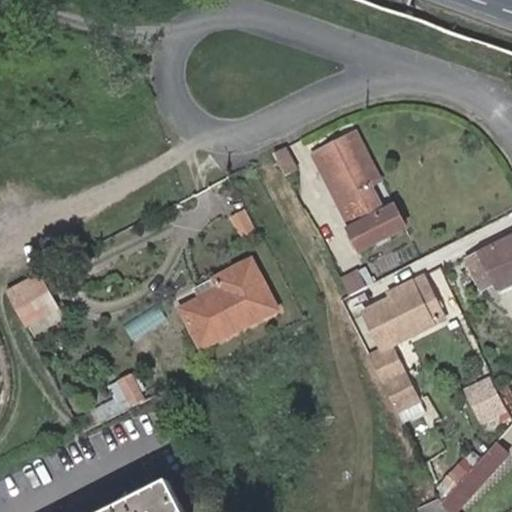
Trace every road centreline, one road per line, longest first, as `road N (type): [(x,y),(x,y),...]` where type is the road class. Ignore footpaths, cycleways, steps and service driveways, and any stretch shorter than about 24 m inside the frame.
road 1 (residential): [(408,68),(268,18),(206,28),(170,74),(180,117),(207,143),(242,145),(315,104)]
road 2 (residential): [(511,132),(485,95),(408,68)]
